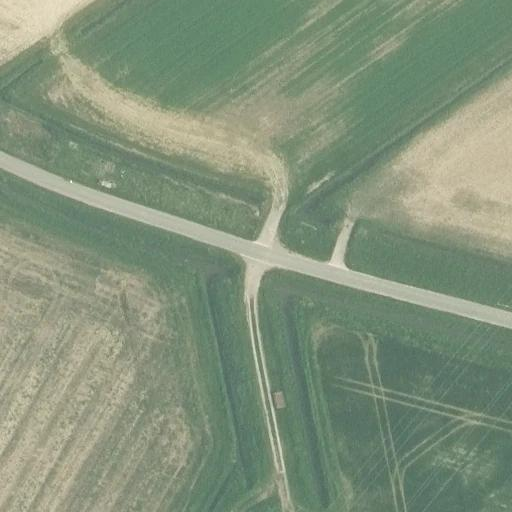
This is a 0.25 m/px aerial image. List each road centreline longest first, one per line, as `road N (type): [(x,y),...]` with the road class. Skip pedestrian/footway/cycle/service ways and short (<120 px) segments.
road 1 (unclassified): [(0,160),(113,208),(511,320)]
road 2 (track): [(256,252),(249,306),(290,511)]
